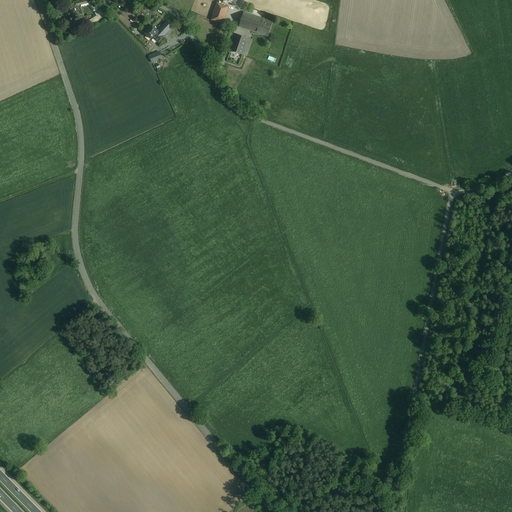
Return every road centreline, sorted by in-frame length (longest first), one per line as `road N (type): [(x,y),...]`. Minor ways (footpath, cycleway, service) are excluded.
road 1 (unclassified): [(272,511),(84,276),(74,236),(79,124),(39,0)]
road 2 (unclassified): [(146,0),(182,20),(239,111),(452,193)]
road 3 (unclassified): [(452,193),(395,511)]
